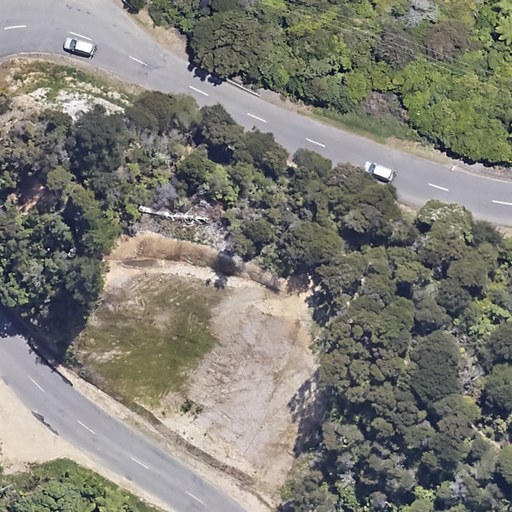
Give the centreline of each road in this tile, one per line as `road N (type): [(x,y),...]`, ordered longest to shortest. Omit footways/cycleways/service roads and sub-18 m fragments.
road 1 (tertiary): [(511,201),(347,154),(65,30),(0,29)]
road 2 (tertiary): [(0,345),(82,424),(213,511)]
